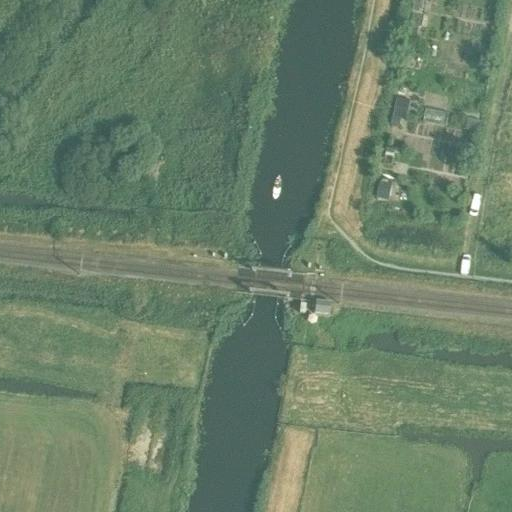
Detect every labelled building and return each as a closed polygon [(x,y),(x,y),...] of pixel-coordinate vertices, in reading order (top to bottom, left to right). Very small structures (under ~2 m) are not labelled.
[(414,0),(412,12),(421,13),(423,0),(414,0)] [(410,25),(408,35),(417,37),(419,27),(410,25)] [(404,57),(402,66),(411,68),(412,59),(404,57)] [(398,87),(396,96),(405,97),(407,88),(398,87)] [(397,99),(393,117),(401,119),(407,120),(410,101),(397,99)] [(393,117),(391,126),(399,128),(401,119),(393,117)] [(468,119),(465,131),(478,134),(481,122),(468,119)] [(387,148),(385,156),(394,158),(395,149),(387,148)] [(380,183),(377,199),(389,202),(392,185),(380,183)] [(315,302),(314,315),(328,316),(330,303),(315,302)]
